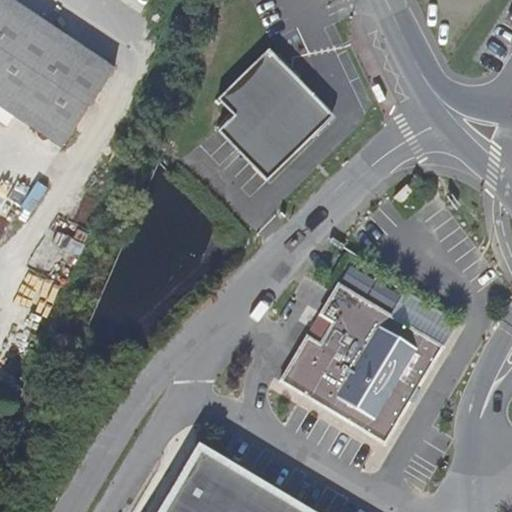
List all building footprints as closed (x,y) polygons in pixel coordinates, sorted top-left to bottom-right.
[(22,0),(0,0),(0,101),(65,144),(117,62),(22,0)] [(264,182),(332,116),(266,49),(215,100),(231,116),(215,131),(264,182)] [(399,207),(413,193),(405,186),(391,199),(399,207)] [(382,445),(441,347),(336,284),(278,382),(382,445)] [(304,511),(197,448),(159,511),(304,511)]
